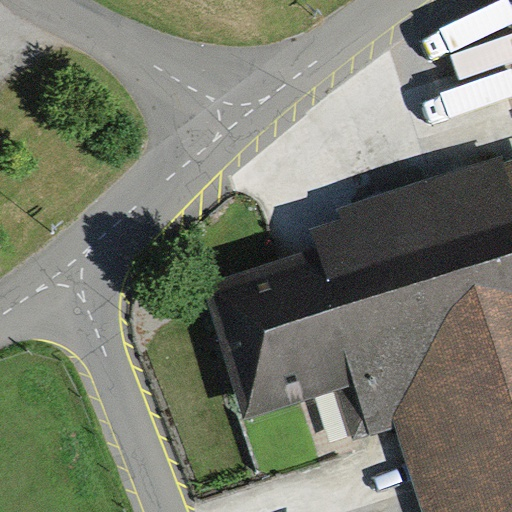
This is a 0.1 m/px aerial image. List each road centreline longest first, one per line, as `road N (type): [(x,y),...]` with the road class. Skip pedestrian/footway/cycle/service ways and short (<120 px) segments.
road 1 (unclassified): [(164,511),(68,274)]
road 2 (residential): [(38,0),(179,72),(233,122)]
road 3 (residential): [(233,122),(68,274)]
road 4 (residential): [(233,122),(397,0)]
